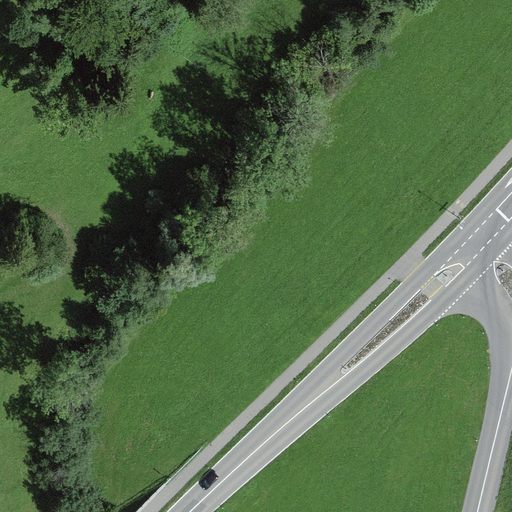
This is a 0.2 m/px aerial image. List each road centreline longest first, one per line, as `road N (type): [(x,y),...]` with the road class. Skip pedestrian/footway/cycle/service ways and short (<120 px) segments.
road 1 (secondary): [(310,404),(358,377),(474,272)]
road 2 (secondary): [(449,247),(339,360),(310,404)]
road 3 (secondary): [(310,404),(192,511)]
road 4 (tertiary): [(511,371),(478,511)]
